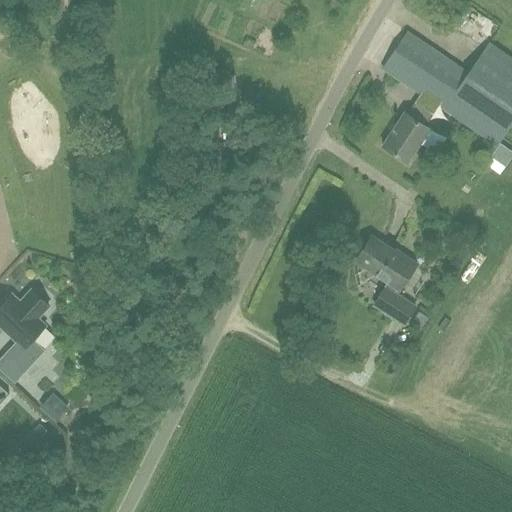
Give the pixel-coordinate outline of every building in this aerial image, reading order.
[(438,105),(497,144),(511,120),(511,57),(491,44),(488,42),(468,72),(407,31),(382,69),(421,94),(408,115),(404,112),(382,146),(407,162),(429,129),(424,126),(438,105)] [(371,237),(355,262),(388,283),(374,305),(404,325),(415,308),(396,295),(416,265),(402,255),(401,256),(371,237)] [(12,295),(0,307),(0,325),(17,342),(5,354),(25,372),(44,351),(33,340),(45,326),(37,319),(49,306),(32,291),(20,303),(12,295)] [(0,404),(9,394),(0,385),(0,404)] [(53,395),(42,407),(57,421),(68,409),(53,395)] [(40,425),(19,448),(30,458),(51,435),(40,425)]
